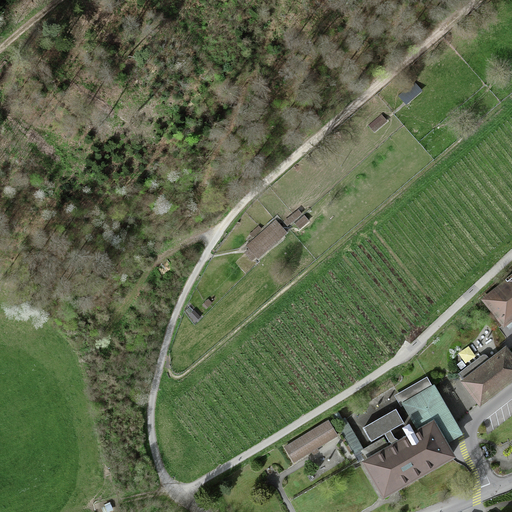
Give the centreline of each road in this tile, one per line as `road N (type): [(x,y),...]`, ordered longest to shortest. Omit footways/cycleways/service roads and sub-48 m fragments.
road 1 (track): [(173,498),(152,456),(150,402),(161,348),(204,251),(269,177),(479,0)]
road 2 (residential): [(511,256),(410,353),(173,498),(198,511)]
road 3 (unclassified): [(492,491),(471,441),(473,422),(511,393)]
